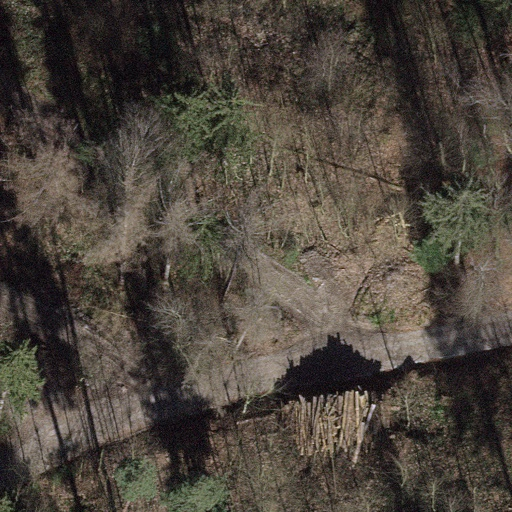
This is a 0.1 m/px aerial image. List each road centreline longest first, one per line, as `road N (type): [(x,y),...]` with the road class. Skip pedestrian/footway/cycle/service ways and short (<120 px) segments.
road 1 (track): [(0,478),(98,423),(262,374),(511,331)]
road 2 (track): [(0,34),(178,159),(374,355)]
road 3 (track): [(0,297),(192,395)]
